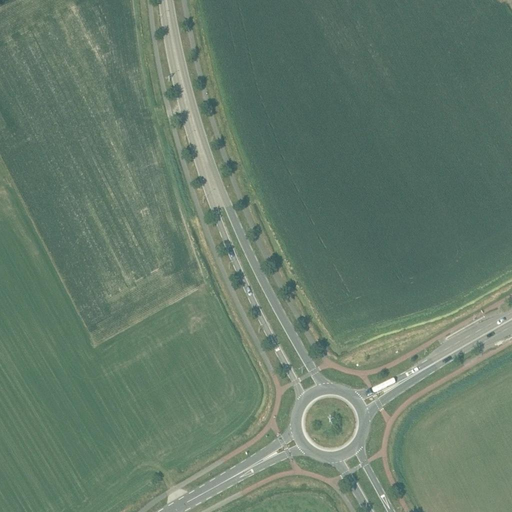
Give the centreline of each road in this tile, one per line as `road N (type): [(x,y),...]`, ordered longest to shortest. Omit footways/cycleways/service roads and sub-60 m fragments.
road 1 (tertiary): [(209,176),(219,227),(306,405)]
road 2 (tertiary): [(325,393),(209,176)]
road 3 (tertiary): [(209,176),(165,0)]
road 4 (tertiary): [(359,409),(511,320)]
road 5 (unclassified): [(168,511),(303,438)]
